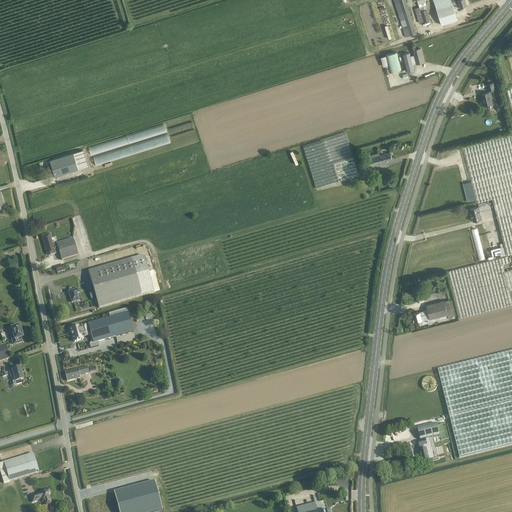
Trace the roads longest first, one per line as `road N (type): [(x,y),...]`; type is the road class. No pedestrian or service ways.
road 1 (secondary): [(360,511),(396,230),(446,84),(511,0)]
road 2 (unclassified): [(81,511),(0,112)]
